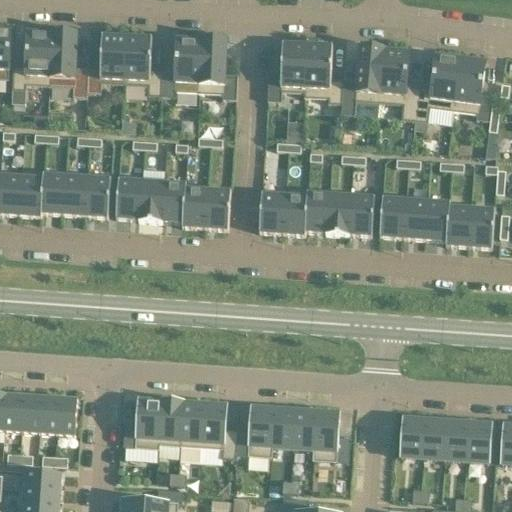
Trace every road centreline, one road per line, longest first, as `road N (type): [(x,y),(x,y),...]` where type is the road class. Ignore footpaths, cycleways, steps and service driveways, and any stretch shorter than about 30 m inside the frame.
road 1 (tertiary): [(379,330),(0,302)]
road 2 (residential): [(511,278),(239,258)]
road 3 (residential): [(104,369),(375,388)]
road 4 (residential): [(0,1),(256,13)]
road 5 (residential): [(239,258),(256,13)]
road 6 (residential): [(0,241),(239,258)]
road 7 (residential): [(94,511),(104,369)]
road 8 (residential): [(375,388),(511,398)]
road 9 (residential): [(376,18),(511,35)]
road 10 (tertiary): [(511,339),(379,330)]
road 11 (residential): [(375,388),(367,511)]
road 12 (residential): [(256,13),(376,18)]
